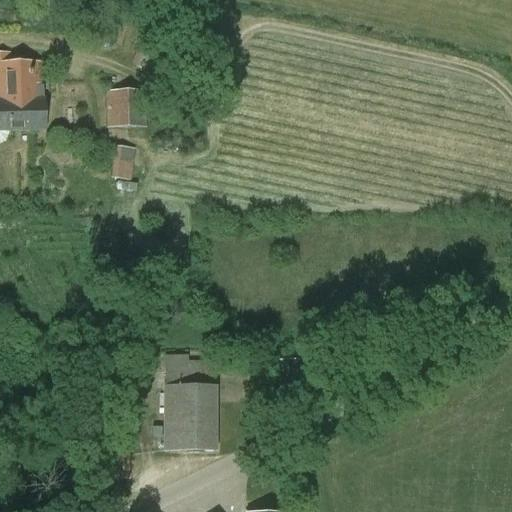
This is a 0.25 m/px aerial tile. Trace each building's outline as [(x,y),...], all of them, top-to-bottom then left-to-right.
[(151,62),(156,64),(158,59),(137,50),(132,65),(147,70),(151,62)] [(0,144),(5,143),(9,131),(43,130),(43,101),(41,101),(40,64),(0,65),(0,144)] [(106,93),(106,129),(147,128),(146,92),(106,93)] [(135,151),(114,148),(111,180),(131,182),(135,151)] [(164,356),(163,388),(163,453),(216,454),(216,388),(215,365),(201,365),(201,362),(188,362),(188,355),(164,356)] [(282,362),(282,394),(303,394),(302,364),(282,362)] [(92,376),(92,480),(128,481),(129,376),(92,376)]
